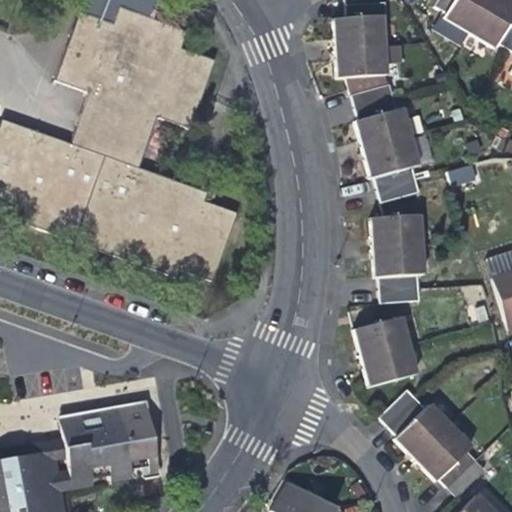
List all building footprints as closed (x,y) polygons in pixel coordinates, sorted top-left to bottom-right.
[(511,3),(505,0),(436,0),(432,8),(445,16),(442,21),(493,49),(495,45),(511,54),(511,71),(510,75),(511,76),(511,3)] [(332,31),(333,50),(334,63),(335,79),(384,75),(379,16),(384,15),(382,2),(343,6),(344,19),(331,20),(332,31)] [(0,128),(0,215),(177,279),(181,269),(213,281),(238,213),(206,201),(209,193),(138,168),(157,115),(190,127),(214,59),(181,47),(187,30),(121,6),(115,24),(109,22),(81,13),(57,80),(91,92),(73,144),(4,119),(1,129),(0,128)] [(386,85),(348,95),(352,108),(356,121),(353,122),(357,137),(366,166),(370,179),(372,178),(379,203),(418,191),(410,167),(416,165),(398,108),(393,109),(386,85)] [(445,172),(449,185),(475,179),(471,165),(445,172)] [(375,278),(377,304),(417,302),(415,275),(421,275),(417,216),(369,220),(370,239),(373,279),(375,278)] [(483,260),(489,280),(504,325),(511,321),(511,251),(502,254),(483,260)] [(399,321),(353,331),(355,342),(359,360),(362,378),(364,389),(412,379),(399,321)] [(465,448),(426,407),(424,405),(420,409),(403,390),(373,418),(391,437),(389,439),(402,453),(424,475),(430,482),(432,480),(442,490),(472,462),(461,451),(465,448)] [(105,464),(108,480),(130,476),(128,469),(127,459),(139,457),(140,466),(142,473),(156,469),(144,401),(72,414),(57,417),(59,433),(68,477),(89,473),(87,467),(105,464)] [(63,487),(108,480),(105,464),(87,467),(89,473),(68,477),(59,433),(49,435),(60,486),(63,486),(63,487)] [(67,511),(63,487),(63,486),(60,486),(49,435),(0,444),(0,457),(41,449),(54,511),(67,511)] [(0,511),(54,511),(41,449),(0,457),(0,511)] [(128,469),(140,466),(139,457),(127,459),(128,469)] [(480,470),(472,462),(442,490),(451,499),(480,470)] [(328,511),(330,511),(284,484),(276,497),(268,511),(328,511)] [(459,511),(485,511),(473,499),(459,511)]
